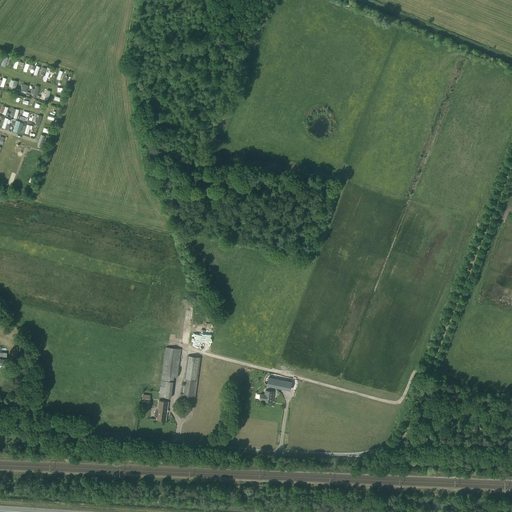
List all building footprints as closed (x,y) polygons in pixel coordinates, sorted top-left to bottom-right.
[(165,348),(162,376),(159,397),(171,398),(174,377),(177,378),(181,349),(165,348)] [(195,401),(201,358),(188,356),(182,399),(195,401)] [(267,384),(267,385),(290,390),(292,384),(280,381),(280,380),(274,379),(274,380),(268,379),(267,384)] [(260,394),(259,400),(264,401),(264,402),(272,403),(274,392),(265,391),(265,395),(260,394)] [(165,421),(168,403),(159,401),(157,413),(156,413),(155,417),(156,417),(156,420),(165,421)]
